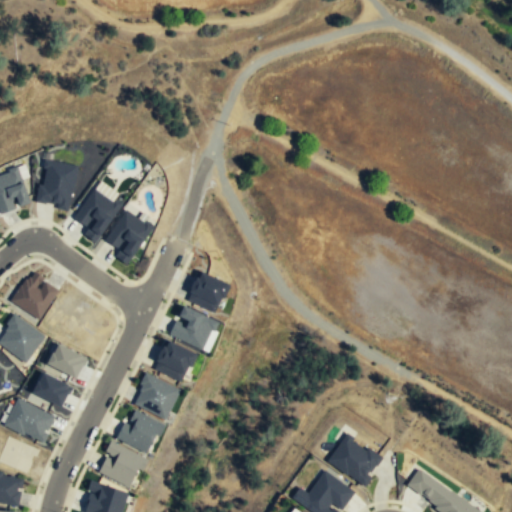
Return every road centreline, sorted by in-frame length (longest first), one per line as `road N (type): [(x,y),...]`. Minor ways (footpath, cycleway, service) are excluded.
road 1 (track): [(388,21),(256,60),(212,145),(227,193),(288,296),(410,375)]
road 2 (residential): [(175,243),(48,511)]
road 3 (track): [(370,0),(388,21),(436,42),(511,100)]
